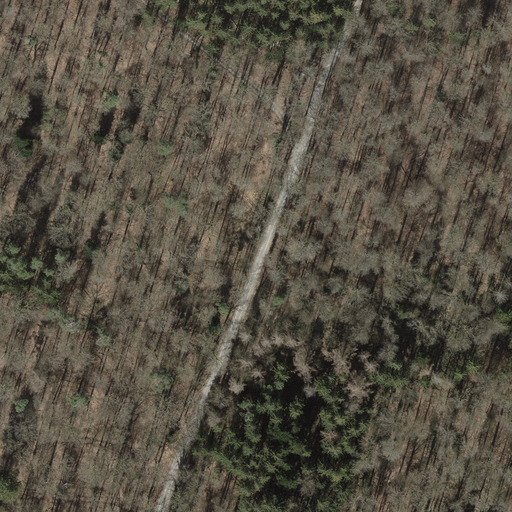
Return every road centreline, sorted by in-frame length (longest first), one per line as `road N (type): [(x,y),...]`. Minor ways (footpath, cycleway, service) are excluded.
road 1 (track): [(362,0),(317,93),(160,511)]
road 2 (track): [(147,0),(278,112),(300,109),(317,93)]
